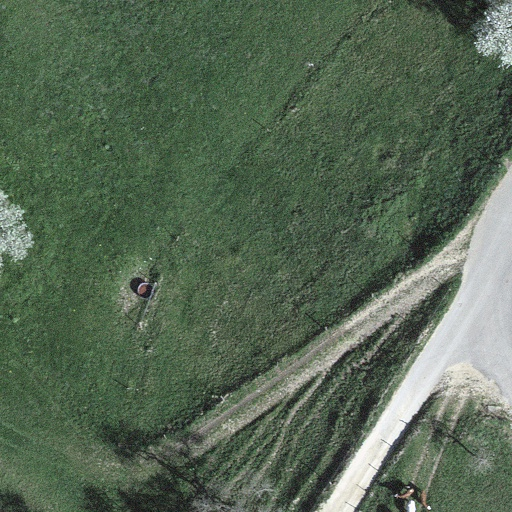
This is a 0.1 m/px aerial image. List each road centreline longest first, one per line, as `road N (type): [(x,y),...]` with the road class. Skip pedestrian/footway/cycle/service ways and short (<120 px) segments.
road 1 (track): [(467,316),(336,511)]
road 2 (unclassified): [(511,196),(467,316)]
